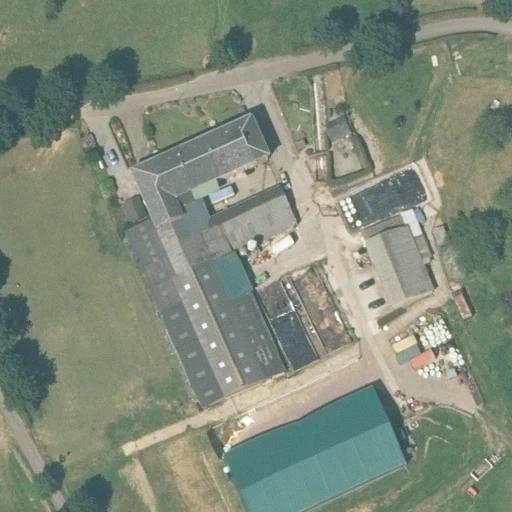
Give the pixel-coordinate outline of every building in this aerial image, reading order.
[(348,117),(326,124),(332,144),(354,137),(348,117)] [(250,122),(174,156),(192,195),(268,162),(250,122)] [(131,175),(152,222),(124,235),(203,410),(284,374),(232,257),(297,228),(280,190),(205,224),(195,204),(192,195),(174,156),(131,175)] [(370,189),(375,201),(398,193),(393,181),(370,189)] [(126,217),(131,229),(147,223),(142,210),(126,217)] [(365,248),(373,266),(393,311),(432,294),(406,230),(365,248)] [(379,393),(225,450),(247,511),(302,511),(408,473),(379,393)]
